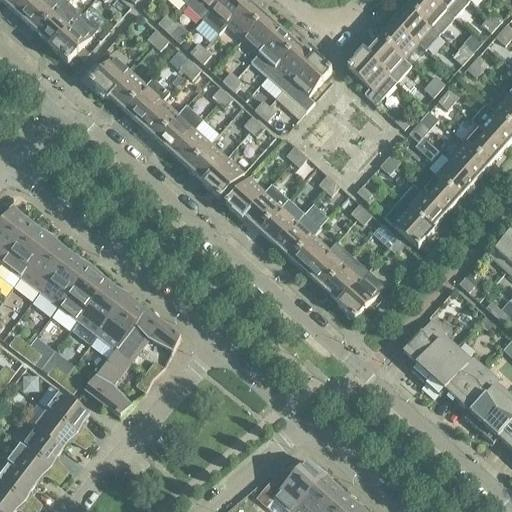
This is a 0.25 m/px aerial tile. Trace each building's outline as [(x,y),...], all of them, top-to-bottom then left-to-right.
[(20,21),(38,0),(9,0),(4,6),(20,21)] [(36,35),(65,2),(62,0),(38,0),(20,21),(36,35)] [(202,22),(221,0),(192,0),(186,7),(202,22)] [(226,28),(249,3),(245,0),(221,0),(202,22),(218,36),(226,28)] [(455,21),(431,0),(414,0),(407,8),(440,37),(455,21)] [(469,5),(463,0),(431,0),(455,21),(469,5)] [(51,51),(75,24),(82,17),(65,2),(36,35),(51,48),(50,50),(51,51)] [(249,3),(226,28),(242,42),(265,17),(249,3)] [(440,37),(407,8),(393,24),(418,46),(426,53),(440,37)] [(487,21),(496,30),(502,23),(493,15),(487,21)] [(164,32),(173,23),(166,17),(158,27),(164,32)] [(265,17),(242,42),(259,57),(281,31),(265,17)] [(481,28),(491,36),(496,30),(487,21),(481,28)] [(164,32),(171,38),(179,29),(173,23),(164,32)] [(75,24),(51,51),(68,66),(92,39),(75,24)] [(418,46),(393,24),(379,40),(403,63),(418,46)] [(510,42),(511,40),(511,32),(506,28),(501,34),(510,42)] [(281,31),(259,57),(251,66),(267,80),(297,46),(281,31)] [(154,48),(162,39),(156,33),(147,42),(154,48)] [(510,42),(501,34),(495,40),(505,49),(510,42)] [(160,54),(168,44),(162,39),(154,48),(160,54)] [(403,63),(379,40),(365,55),(363,53),(362,55),(389,79),(397,86),(411,69),(403,63)] [(198,46),(190,55),(196,61),(205,52),(198,46)] [(297,46),(267,80),(283,94),(291,86),(315,59),(314,58),(312,59),(297,46)] [(458,53),(468,62),(473,56),(464,47),(458,53)] [(205,52),(196,61),(203,67),(211,57),(205,52)] [(452,60),(462,69),(468,62),(458,53),(452,60)] [(389,79),(362,55),(347,72),(374,95),(389,79)] [(89,86),(106,101),(130,74),(113,59),(89,86)] [(315,59),(291,86),(308,101),(332,74),(315,59)] [(482,74),(487,68),(478,60),(472,66),(482,74)] [(186,77),(194,67),(188,62),(179,71),(186,77)] [(482,74),(472,66),(466,72),(476,81),(482,74)] [(192,83),(201,73),(194,67),(186,77),(192,83)] [(130,74),(106,101),(107,102),(109,100),(124,113),(146,88),(130,74)] [(231,75),(222,84),(228,90),(237,80),(231,75)] [(429,85),(439,94),(444,88),(435,79),(429,85)] [(237,80),(228,90),(235,96),(243,86),(237,80)] [(146,88),(124,113),(140,128),(162,103),(169,95),(153,81),(146,88)] [(423,92),(433,101),(439,94),(429,85),(423,92)] [(218,106),(226,96),(220,91),(211,100),(218,106)] [(453,107),(458,100),(449,92),(443,98),(453,107)] [(224,112),(233,102),(226,96),(218,106),(224,112)] [(453,107),(443,98),(437,105),(447,113),(453,107)] [(511,101),(507,98),(493,114),(511,130),(511,101)] [(162,103),(140,128),(156,142),(179,117),(162,103)] [(261,119),(269,109),(263,104),(254,113),(261,119)] [(471,123),(478,130),(503,152),(511,142),(511,130),(493,114),(485,107),(471,123)] [(186,109),(179,117),(156,142),(172,157),(195,132),(202,123),(186,109)] [(261,119),(267,125),(276,115),(269,109),(261,119)] [(400,118),(394,125),(403,133),(409,126),(400,118)] [(250,135),(259,125),(252,119),(244,129),(250,135)] [(414,131),(424,139),(429,133),(420,124),(414,131)] [(256,140),(265,131),(259,125),(250,135),(256,140)] [(478,130),(464,146),(489,169),(503,152),(478,130)] [(414,131),(400,146),(409,155),(424,139),(414,131)] [(195,132),(172,157),(188,171),(211,146),(195,132)] [(211,146),(188,171),(203,185),(202,187),(203,188),(227,161),(211,146)] [(464,146),(449,162),(474,185),(489,169),(464,146)] [(292,165),(301,155),(295,149),(286,159),(292,165)] [(299,170),(307,161),(301,155),(292,165),(299,170)] [(385,163),(395,171),(400,165),(391,157),(385,163)] [(227,161),(203,188),(220,203),(244,176),(227,161)] [(449,162),(435,178),(460,201),(474,185),(449,162)] [(385,163),(379,170),(389,178),(395,171),(385,163)] [(325,193),(333,184),(327,178),(318,188),(325,193)] [(435,178),(420,195),(445,217),(460,201),(435,178)] [(248,180),(224,207),(241,222),(265,195),(248,180)] [(331,199),(340,190),(333,184),(325,193),(331,199)] [(272,187),(265,195),(241,222),(242,223),(244,221),(259,234),(288,202),(272,187)] [(413,188),(398,204),(433,235),(434,234),(432,232),(445,217),(420,195),(413,188)] [(362,189),(356,195),(366,204),(371,197),(362,189)] [(288,202),(259,234),(275,249),(304,216),(288,202)] [(433,235),(398,204),(383,221),(418,252),(433,235)] [(357,222),(365,213),(359,207),(350,217),(357,222)] [(0,267),(31,227),(22,220),(13,210),(0,227),(0,267)] [(363,228),(372,218),(365,213),(357,222),(363,228)] [(291,263),(313,238),(320,231),(304,216),(275,249),(291,263)] [(31,227),(0,267),(0,279),(13,289),(52,240),(40,234),(31,227)] [(511,232),(489,258),(506,273),(511,266),(511,232)] [(389,251),(397,242),(391,236),(383,245),(389,251)] [(313,238),(291,263),(307,278),(330,253),(313,238)] [(52,240),(13,289),(32,304),(69,256),(61,249),(52,240)] [(395,257),(404,247),(397,242),(389,251),(395,257)] [(323,292),(352,260),(336,245),(330,253),(307,278),(323,292)] [(69,256),(32,304),(51,319),(90,269),(79,263),(69,256)] [(338,309),(369,274),(352,260),(323,292),(338,306),(337,308),(338,309)] [(90,269),(51,319),(70,333),(107,285),(99,278),(90,269)] [(369,274),(338,309),(355,324),(385,289),(369,274)] [(474,288),(464,280),(458,286),(468,295),(474,288)] [(107,285),(70,333),(90,348),(128,298),(117,292),(107,285)] [(128,298),(90,348),(108,362),(115,353),(146,314),(137,308),(128,298)] [(500,312),(491,304),(485,311),(494,319),(500,312)] [(500,312),(494,319),(510,333),(511,330),(511,308),(508,304),(500,312)] [(146,314),(115,353),(131,365),(149,341),(174,355),(181,341),(146,314)] [(487,334),(493,327),(485,319),(479,326),(487,334)] [(411,372),(425,385),(454,352),(441,340),(443,337),(429,325),(402,355),(416,367),(411,372)] [(22,357),(29,348),(17,338),(9,348),(22,357)] [(22,357),(35,367),(42,358),(29,348),(22,357)] [(468,364),(454,352),(425,385),(439,397),(444,392),(457,403),(484,373),(470,362),(468,364)] [(115,353),(108,362),(85,393),(121,420),(132,410),(112,389),(131,365),(115,353)] [(153,383),(164,372),(155,365),(136,389),(145,396),(153,383)] [(55,368),(48,377),(60,387),(67,377),(55,368)] [(0,383),(5,388),(13,376),(4,369),(0,373),(0,383)] [(484,373),(457,403),(470,415),(465,420),(479,433),(508,400),(495,388),(497,385),(484,373)] [(67,377),(60,387),(73,397),(80,387),(67,377)] [(89,417),(51,388),(37,405),(90,446),(94,440),(85,431),(84,432),(80,430),(83,425),(89,417)] [(511,403),(508,400),(479,433),(493,445),(497,440),(511,452),(511,449),(511,403)] [(90,446),(37,405),(37,406),(46,414),(34,430),(62,452),(68,445),(72,441),(75,444),(74,445),(85,451),(90,446)] [(62,452),(34,430),(20,447),(64,481),(68,474),(59,465),(57,466),(54,464),(57,459),(62,452)] [(64,481),(20,447),(7,464),(36,486),(41,479),(46,475),(49,478),(48,480),(59,486),(64,481)] [(36,486),(7,464),(0,473),(0,485),(33,511),(39,511),(41,509),(33,499),(31,501),(28,499),(31,494),(36,486)] [(257,501),(269,511),(296,511),(326,479),(315,472),(306,464),(290,482),(281,474),(257,501)] [(326,479),(296,511),(328,511),(343,496),(334,489),(326,479)] [(33,511),(0,485),(0,511),(16,511),(20,510),(21,511),(33,511)] [(343,496),(328,511),(361,511),(362,511),(351,504),(343,496)]
